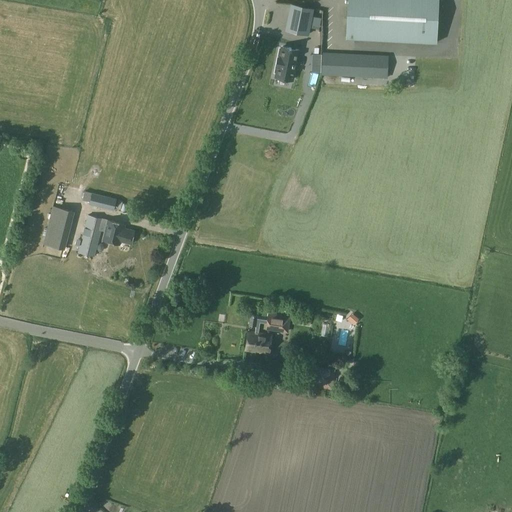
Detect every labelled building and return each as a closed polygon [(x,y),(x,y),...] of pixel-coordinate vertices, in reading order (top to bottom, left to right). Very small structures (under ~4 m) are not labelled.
[(357,0),(357,8),(347,8),(346,37),(436,42),(436,41),(427,41),(429,0),(357,0)] [(308,34),(313,9),(292,4),(287,29),(308,34)] [(278,57),(276,65),(278,66),(276,76),(283,78),(285,79),(285,78),(292,79),(298,50),(291,49),(291,48),(289,47),(289,48),(282,47),(279,57),(278,57)] [(388,54),(322,52),(320,74),(387,78),(388,54)] [(116,199),(84,191),(82,199),(89,201),(89,204),(113,210),(116,199)] [(52,206),(43,243),(62,248),(72,211),(52,206)] [(120,241),(131,243),(134,231),(124,228),(125,224),(87,215),(78,252),(94,256),(100,229),(105,230),(102,239),(120,244),(120,241)] [(340,325),(343,314),(320,308),(318,318),(323,319),(320,333),(327,335),(330,322),(340,325)] [(265,327),(286,330),(288,315),(267,312),(265,327)] [(248,325),(256,326),(257,315),(250,314),(248,325)] [(315,317),(303,316),(301,325),(310,326),(310,320),(314,321),(315,317)] [(243,349),(269,353),(272,334),(246,330),(243,349)] [(310,384),(323,385),(323,369),(310,368),(310,384)] [(382,381),(356,377),(354,392),(380,396),(382,381)]
